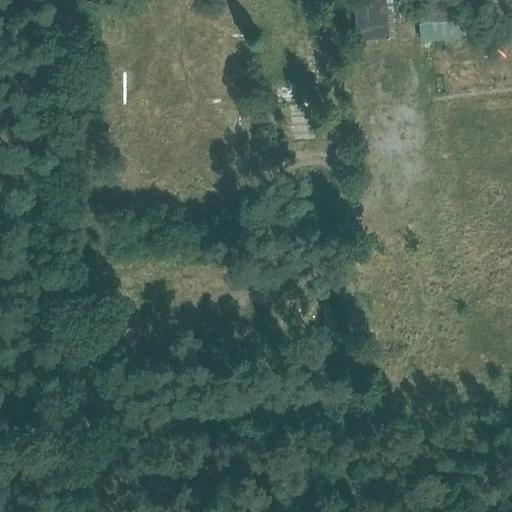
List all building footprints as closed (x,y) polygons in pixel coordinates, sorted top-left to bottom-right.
[(116,0),(113,0),(102,1),(107,50),(122,48),(116,0)] [(354,3),(357,41),(389,39),(396,38),(395,24),(408,23),(407,1),(393,2),(392,0),(383,0),(382,0),(381,0),(364,0),(365,2),(354,3)] [(471,39),(467,0),(437,0),(438,4),(418,6),(422,43),(471,39)] [(511,33),(494,45),(504,61),(511,55),(511,33)] [(304,38),(308,95),(323,94),(319,37),(304,38)] [(277,104),(298,102),(296,84),(276,85),(277,104)] [(277,128),(273,99),(265,101),(268,128),(277,128)] [(245,200),(243,172),(207,174),(208,202),(245,200)] [(192,207),(191,184),(179,184),(179,181),(146,183),(148,209),(192,207)] [(322,188),(298,189),(299,213),(323,212),(322,188)]
